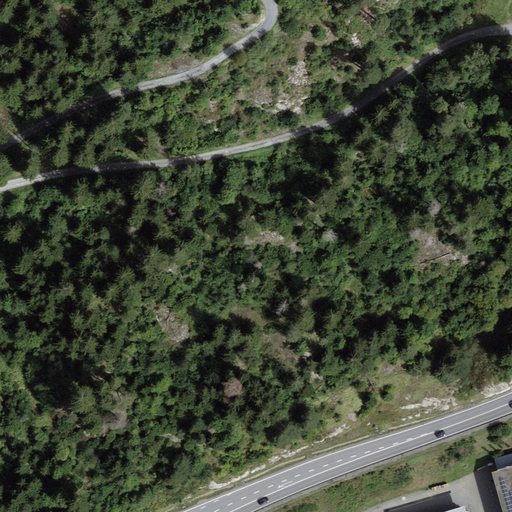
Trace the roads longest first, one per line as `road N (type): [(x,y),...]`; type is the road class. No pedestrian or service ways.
road 1 (track): [(0,188),(254,146),(363,104),(410,63),(488,29),(511,29)]
road 2 (track): [(267,0),(274,16),(208,64),(72,104),(0,146)]
road 3 (primary): [(511,401),(218,511)]
